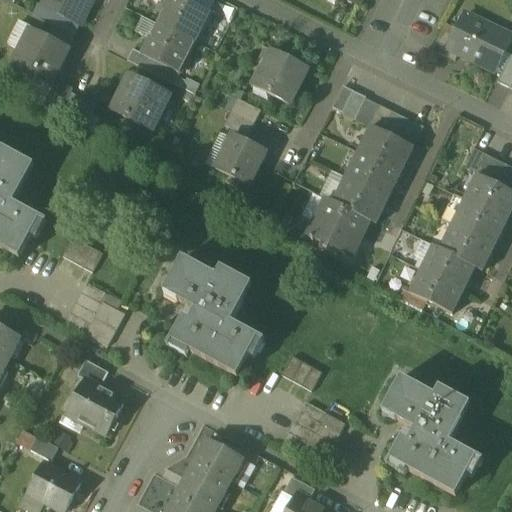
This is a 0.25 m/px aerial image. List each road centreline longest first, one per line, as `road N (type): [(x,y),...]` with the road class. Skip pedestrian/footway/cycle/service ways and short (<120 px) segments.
road 1 (residential): [(103,511),(166,399)]
road 2 (residential): [(454,104),(401,216)]
